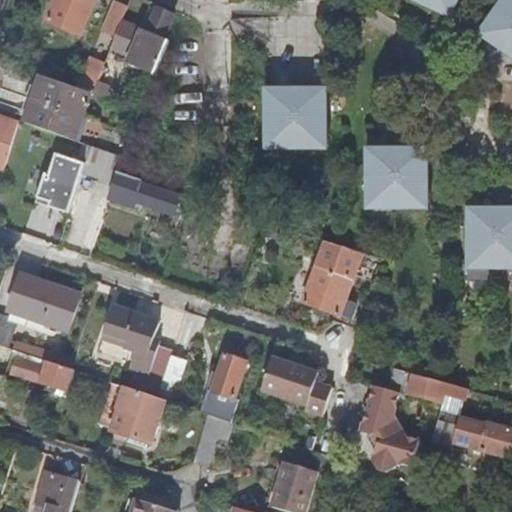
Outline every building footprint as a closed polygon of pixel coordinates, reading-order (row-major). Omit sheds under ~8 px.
[(85,36),(98,0),(61,0),(52,24),(85,36)] [(426,0),(447,10),(452,0),(426,0)] [(511,0),(504,0),(490,22),(501,30),(501,41),(508,50),(511,49),(511,0)] [(117,37),(128,9),(115,4),(104,32),(117,37)] [(154,78),(168,43),(164,42),(174,18),(158,12),(149,35),(144,33),(130,68),(154,78)] [(84,71),(101,79),(104,70),(110,55),(92,48),(84,71)] [(101,79),(94,97),(111,103),(121,77),(104,70),(101,79)] [(91,96),(43,79),(26,126),(69,141),(74,143),(91,96)] [(267,106),(267,146),(287,146),(307,146),(327,146),(327,105),(313,105),(298,93),(286,97),(280,106),(267,106)] [(134,112),(140,114),(142,107),(137,105),(134,112)] [(0,169),(5,171),(15,138),(18,128),(20,123),(0,116),(0,169)] [(15,138),(5,171),(16,174),(19,164),(49,173),(58,143),(28,134),(23,149),(23,140),(15,138)] [(61,164),(75,169),(83,146),(74,143),(69,141),(61,164)] [(75,169),(83,172),(90,149),(83,146),(75,169)] [(83,172),(83,175),(116,187),(113,196),(142,206),(175,216),(181,200),(141,187),(142,183),(120,175),(124,160),(90,149),(83,172)] [(369,166),(369,206),(389,206),(409,206),(428,206),(428,166),(415,166),(400,154),(386,158),(382,166),(369,166)] [(139,212),(142,206),(113,196),(110,202),(139,212)] [(511,281),(511,220),(510,218),(498,213),(490,216),(483,226),(470,226),(469,281),(490,282),(490,265),(509,265),(509,282),(511,281)] [(348,301),(365,254),(327,242),(306,304),(320,309),(330,312),(353,320),(358,305),(348,301)] [(80,299),(56,288),(22,278),(12,312),(69,330),(80,299)] [(171,358),(174,350),(154,343),(160,323),(113,308),(103,341),(136,352),(131,368),(149,374),(143,394),(157,399),(162,386),(171,358)] [(17,321),(0,315),(0,347),(13,352),(16,342),(11,341),(17,321)] [(71,370),(74,361),(16,342),(13,352),(71,370)] [(0,369),(7,372),(11,359),(13,352),(0,347),(0,363),(1,364),(0,365),(0,369)] [(54,418),(61,420),(75,372),(71,370),(13,352),(11,359),(16,360),(11,376),(58,390),(60,397),(54,418)] [(231,424),(239,401),(237,401),(247,362),(226,356),(221,370),(217,368),(202,414),(208,416),(231,424)] [(187,363),(171,358),(162,386),(177,391),(187,363)] [(323,417),(332,387),(316,382),(319,373),(273,359),(262,392),(306,406),(305,410),(323,417)] [(511,430),(462,416),(469,391),(391,370),(389,376),(393,380),(411,384),(408,395),(442,404),(431,445),(451,450),(453,443),(511,459),(511,430)] [(4,381),(0,394),(0,416),(1,417),(7,413),(15,387),(4,381)] [(126,389),(112,384),(98,425),(112,431),(126,389)] [(15,387),(7,413),(18,417),(27,390),(15,387)] [(399,393),(378,387),(365,434),(377,437),(382,445),(377,462),(380,472),(389,475),(397,463),(412,467),(419,441),(406,437),(393,417),(399,393)] [(126,389),(112,431),(112,433),(151,445),(165,402),(157,399),(143,394),(126,389)] [(208,416),(195,464),(205,466),(213,438),(224,440),(231,424),(208,416)] [(272,507),(285,463),(279,461),(266,506),(272,507)] [(307,511),(319,473),(285,463),(272,507),(287,511),(307,511)] [(71,511),(80,483),(47,473),(38,504),(49,507),(47,511),(71,511)] [(173,511),(140,502),(129,499),(124,511),(173,511)]
